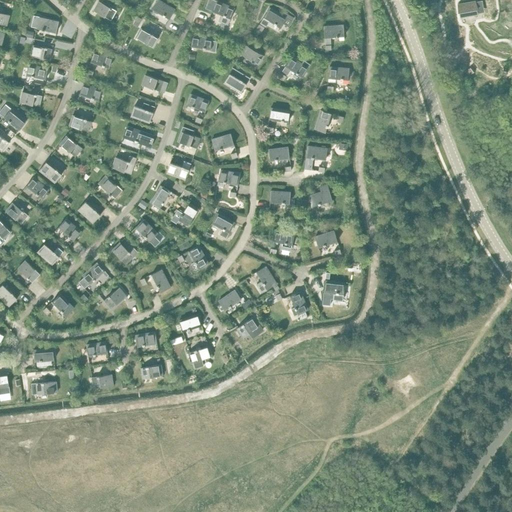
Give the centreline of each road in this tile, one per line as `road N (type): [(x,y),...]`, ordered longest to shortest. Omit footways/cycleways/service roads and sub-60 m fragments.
road 1 (unclassified): [(511,267),(471,203),(393,0)]
road 2 (residential): [(151,172),(110,229),(11,322)]
road 3 (residential): [(83,27),(53,125),(0,192)]
